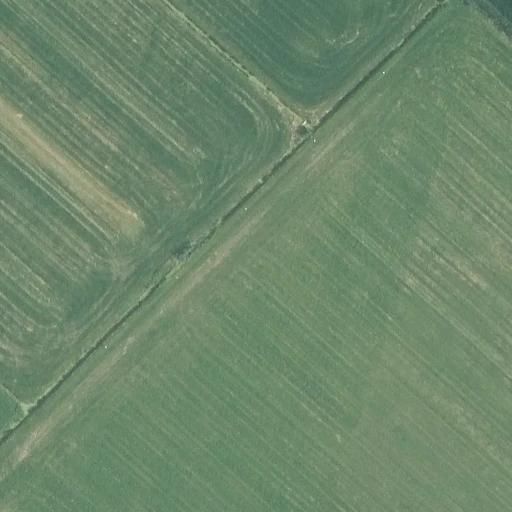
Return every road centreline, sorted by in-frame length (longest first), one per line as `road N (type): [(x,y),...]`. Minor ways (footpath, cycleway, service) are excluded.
road 1 (track): [(184,274),(0,461)]
road 2 (track): [(187,276),(0,111)]
